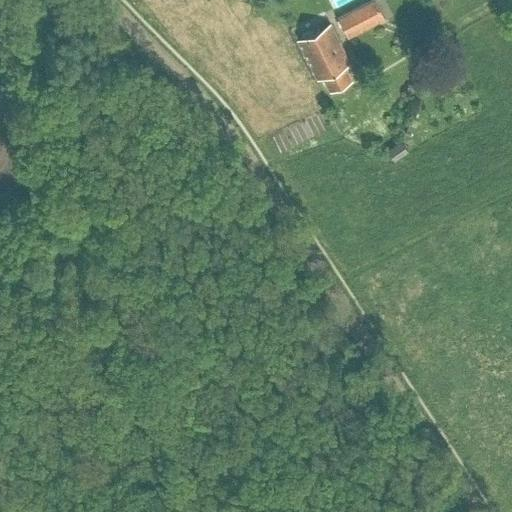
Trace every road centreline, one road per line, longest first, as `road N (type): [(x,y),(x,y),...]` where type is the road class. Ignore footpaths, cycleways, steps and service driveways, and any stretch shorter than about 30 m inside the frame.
road 1 (track): [(478,511),(224,128)]
road 2 (track): [(224,128),(105,0)]
